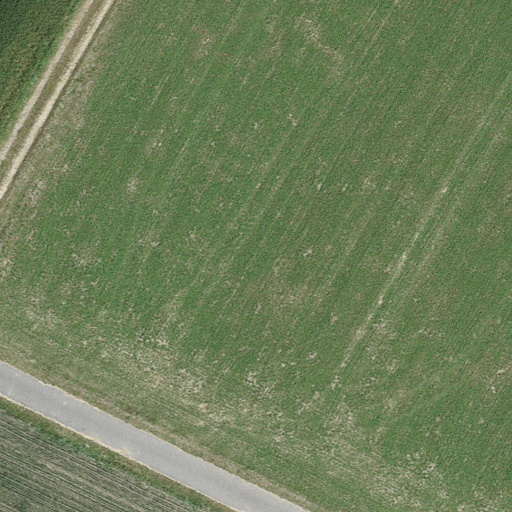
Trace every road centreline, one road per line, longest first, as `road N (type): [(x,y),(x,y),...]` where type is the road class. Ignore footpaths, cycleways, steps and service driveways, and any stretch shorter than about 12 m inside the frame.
road 1 (track): [(0,370),(262,511)]
road 2 (track): [(0,168),(105,0)]
